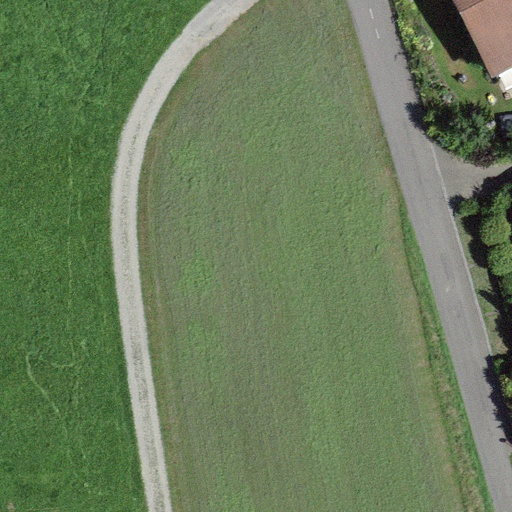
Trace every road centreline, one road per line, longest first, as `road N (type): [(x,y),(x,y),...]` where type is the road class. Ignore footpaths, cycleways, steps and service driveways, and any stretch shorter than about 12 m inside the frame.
road 1 (track): [(162,511),(120,263),(126,154),(186,42),(237,0)]
road 2 (residential): [(370,0),(502,465)]
